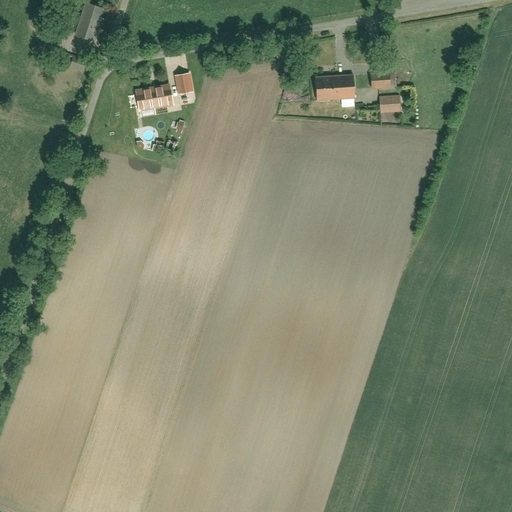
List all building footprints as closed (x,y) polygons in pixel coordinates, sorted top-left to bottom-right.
[(102,9),(83,3),(72,35),(91,41),(102,9)] [(189,72),(174,75),(177,93),(193,90),(189,72)] [(387,73),(370,74),(371,88),(388,87),(387,73)] [(353,74),(317,76),(318,99),(355,97),(353,74)] [(168,82),(135,89),(140,115),(154,112),(153,107),(173,103),(168,82)] [(400,95),(380,96),(381,112),(401,111),(400,95)] [(184,132),(188,121),(182,119),(178,130),(184,132)]
